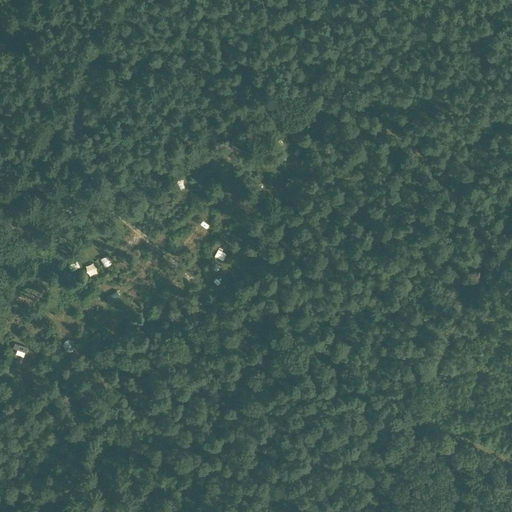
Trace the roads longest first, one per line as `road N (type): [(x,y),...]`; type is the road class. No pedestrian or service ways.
road 1 (track): [(91,56),(240,64),(310,102),(511,181)]
road 2 (track): [(430,381),(408,383),(314,348),(279,347),(194,511)]
road 3 (track): [(0,236),(104,198),(310,102)]
road 4 (track): [(511,206),(373,511)]
road 5 (track): [(0,251),(32,148),(123,0)]
road 6 (track): [(240,64),(440,67),(511,89)]
road 7 (track): [(405,137),(511,268)]
